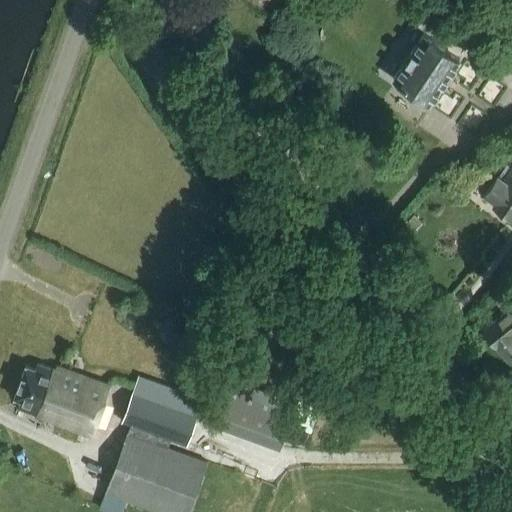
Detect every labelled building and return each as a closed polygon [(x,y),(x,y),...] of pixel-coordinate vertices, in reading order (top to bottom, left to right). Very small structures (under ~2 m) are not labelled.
[(432,104),(463,60),(426,34),(395,78),(432,104)] [(511,170),(506,179),(511,182),(510,184),(499,176),(484,198),(495,205),(493,208),(511,221),(511,170)] [(511,310),(485,329),(508,360),(511,356),(511,310)] [(168,317),(167,322),(169,327),(175,329),(180,326),(181,321),(179,316),(173,314),(168,317)] [(93,434),(110,385),(58,366),(57,369),(37,362),(36,366),(27,363),(15,395),(23,397),(19,408),(93,434)] [(188,446),(208,392),(142,368),(122,423),(132,426),(102,508),(112,511),(122,511),(127,501),(157,511),(189,511),(208,461),(169,447),(171,440),(188,446)] [(230,376),(212,421),(280,446),(298,398),(230,376)]
